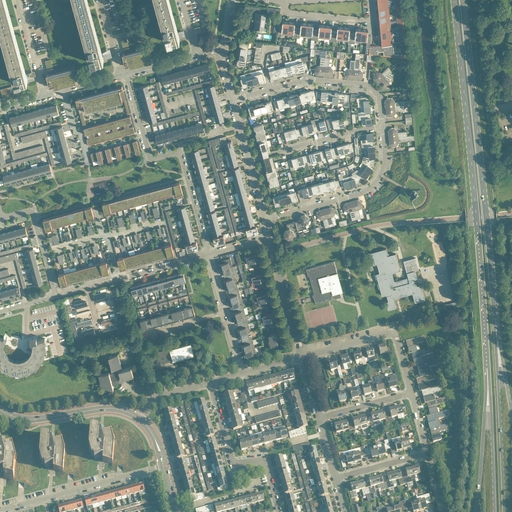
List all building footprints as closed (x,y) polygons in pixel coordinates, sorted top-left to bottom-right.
[(24,74),(4,0),(0,0),(0,28),(15,84),(26,81),(25,77),(30,76),(29,73),(24,74)] [(100,53),(85,0),(73,0),(91,63),(102,60),(101,57),(107,55),(106,52),(100,53)] [(177,33),(167,0),(156,0),(164,29),(168,42),(178,39),(177,36),(183,34),(183,31),(177,33)] [(388,7),(388,2),(378,3),(377,3),(377,6),(378,6),(378,10),(388,9),(396,8),(401,7),(401,0),(395,1),(396,5),(388,7)] [(389,14),(388,9),(378,10),(378,13),(379,13),(379,17),(389,16),(396,15),(402,15),(401,7),(396,8),(396,13),(389,14)] [(263,30),(265,15),(256,13),(255,19),(256,19),(255,29),(257,29),(258,30),(259,29),(263,30)] [(389,16),(379,17),(379,20),(380,24),(390,23),(397,22),(403,22),(402,15),(396,15),(397,20),(390,21),(389,16)] [(287,35),(288,22),(282,21),(282,26),(279,26),(278,36),(281,36),(281,34),(287,35)] [(295,22),(288,22),(287,35),(293,35),(293,37),(296,37),(297,28),(294,27),(295,22)] [(390,29),(390,23),(380,24),(379,24),(380,27),(381,31),(390,30),(398,30),(404,29),(403,22),(397,22),(398,27),(390,29)] [(305,37),(307,24),(301,23),(300,28),(297,28),(296,37),(299,38),(300,36),(305,37)] [(313,24),(307,24),(305,37),(311,37),(311,39),(314,39),(315,29),(313,29),(313,24)] [(323,38),(325,25),(319,25),(318,30),(315,29),(314,39),(318,40),(318,38),(323,38)] [(331,31),(331,26),(325,25),(323,38),(330,39),(329,41),(333,41),(334,31),(331,31)] [(342,40),(343,27),(337,27),(337,31),(334,31),(333,41),(336,41),(336,40),(342,40)] [(350,28),(343,27),(342,40),(348,41),(348,43),(351,43),(352,33),(349,33),(350,28)] [(360,42),(362,29),(356,28),(355,33),(352,33),(351,43),(354,43),(354,41),(360,42)] [(368,30),(362,29),(360,42),(366,43),(366,46),(369,47),(371,35),(367,35),(368,30)] [(391,36),(390,30),(381,31),(380,31),(380,35),(381,34),(381,38),(391,37),(399,37),(404,36),(404,29),(398,30),(398,34),(391,36)] [(391,37),(381,38),(381,39),(381,42),(382,42),(382,45),(393,44),(405,43),(404,36),(399,37),(399,41),(392,43),(391,37)] [(393,44),(382,45),(377,46),(377,45),(374,45),(374,46),(369,47),(368,54),(371,54),(374,55),(378,55),(378,51),(383,51),(384,55),(394,56),(393,44)] [(122,54),(124,61),(125,65),(129,65),(129,67),(152,61),(148,49),(151,48),(150,46),(122,54)] [(323,76),(325,57),(326,50),(320,49),(319,57),(320,57),(320,66),(318,66),(315,68),(314,72),(317,75),(323,76)] [(360,79),(363,77),(363,73),(360,70),(359,70),(360,53),(356,53),(355,60),(353,79),(360,79)] [(295,59),(296,63),(299,72),(303,71),(303,70),(307,69),(305,61),(308,60),(307,56),(295,59)] [(330,58),(325,57),(323,76),(330,76),(333,74),(333,70),(335,68),(333,65),(331,67),(329,67),(330,58)] [(355,60),(350,60),(349,69),(348,69),(345,71),(344,75),(347,78),(353,79),(355,60)] [(210,71),(208,63),(202,65),(204,73),(210,71)] [(299,72),(296,63),(291,64),(293,72),(295,72),(295,73),(299,72)] [(282,75),(280,67),(279,65),(274,66),(274,69),(277,78),(281,77),(281,76),(282,75)] [(198,74),(196,67),(194,67),(194,66),(190,67),(190,68),(193,76),(198,74)] [(277,78),(274,69),(274,66),(273,66),(268,67),(269,70),(271,79),(273,78),(273,79),(277,78)] [(288,75),(285,66),(280,67),(282,75),(284,75),(284,76),(288,75)] [(53,88),(75,82),(76,82),(72,70),(75,69),(74,67),(46,74),(48,82),(49,86),(53,85),(53,88)] [(378,83),(391,70),(388,67),(381,73),(380,72),(376,72),(373,75),(373,79),(378,83)] [(190,68),(188,69),(188,68),(184,69),(185,70),(187,77),(193,76),(190,68)] [(256,71),(257,74),(259,82),(261,81),(261,82),(265,81),(263,72),(262,69),(256,71)] [(394,74),(391,70),(378,83),(382,88),(386,88),(389,85),(389,81),(388,80),(394,74)] [(175,80),(173,73),(171,74),(170,72),(167,73),(167,75),(167,74),(169,82),(175,80)] [(254,84),(251,75),(250,72),(245,74),(246,77),(248,85),(250,84),(250,85),(254,84)] [(167,74),(167,75),(165,75),(165,74),(161,75),(163,84),(169,82),(167,74)] [(410,90),(409,83),(402,84),(402,91),(410,90)] [(20,84),(0,89),(3,100),(23,95),(20,84)] [(122,85),(118,86),(119,89),(82,99),(82,96),(80,97),(75,98),(76,101),(83,126),(86,125),(82,112),(124,101),(127,114),(129,114),(122,85)] [(149,91),(147,85),(139,87),(140,90),(139,90),(140,94),(141,93),(149,91)] [(216,91),(216,90),(214,85),(207,87),(208,93),(216,91)] [(217,90),(216,90),(216,91),(208,93),(210,99),(217,96),(217,94),(218,94),(217,90)] [(313,90),(309,91),(308,92),(308,91),(304,92),(307,101),(312,99),(312,97),(315,97),(313,90)] [(150,97),(149,91),(141,93),(142,96),(141,96),(142,99),(143,99),(150,97)] [(326,101),(327,92),(323,91),(323,92),(316,91),(317,103),(320,104),(321,100),(326,101)] [(349,100),(349,95),(343,94),(343,93),(339,93),(338,102),(343,103),(343,105),(349,106),(349,100)] [(368,97),(360,98),(358,98),(359,95),(351,94),(350,100),(354,100),(354,97),(357,98),(357,102),(360,101),(360,107),(370,106),(369,102),(368,102),(368,97)] [(285,107),(282,98),(278,99),(279,100),(274,101),(276,111),(280,110),(279,108),(285,107)] [(391,98),(387,98),(385,101),(385,108),(404,106),(403,101),(394,102),(394,100),(391,98)] [(59,113),(56,105),(50,106),(53,115),(59,113)] [(256,115),(254,106),(252,107),(252,106),(248,107),(249,109),(248,110),(248,111),(248,112),(249,113),(250,114),(250,116),(256,115)] [(370,110),(370,106),(360,107),(361,112),(358,112),(358,116),(370,115),(369,110),(370,110)] [(404,111),(404,106),(385,108),(386,114),(389,117),(393,116),(395,113),(395,112),(404,111)] [(47,116),(45,108),(39,109),(41,118),(47,116)] [(222,108),(221,108),(213,110),(215,116),(222,114),(222,112),(223,111),(222,108)] [(155,114),(153,109),(146,111),(146,113),(145,113),(146,117),(147,117),(147,116),(155,114)] [(35,119),(33,111),(27,113),(30,121),(35,119)] [(30,121),(27,113),(22,114),(24,122),(30,121)] [(223,113),(222,114),(215,116),(216,122),(224,120),(223,117),(224,117),(223,113)] [(156,120),(155,114),(147,116),(147,117),(148,119),(147,119),(148,123),(156,120)] [(130,115),(124,117),(129,134),(134,133),(133,126),(129,127),(128,123),(132,122),(130,115)] [(370,120),(370,115),(358,116),(359,120),(362,119),(362,125),(371,124),(371,120),(370,120)] [(18,124),(16,116),(10,117),(12,126),(18,124)] [(129,134),(124,117),(118,118),(120,125),(124,124),(125,128),(121,129),(123,136),(129,134)] [(343,117),(337,118),(340,127),(344,126),(343,125),(348,124),(346,118),(343,118),(343,117)] [(120,125),(118,118),(112,120),(117,137),(123,136),(121,129),(118,130),(116,126),(120,125)] [(327,129),(324,120),(319,121),(318,118),(315,119),(318,130),(322,129),(323,130),(327,129)] [(340,127),(337,118),(332,120),(331,118),(326,119),(329,129),(335,127),(336,128),(340,127)] [(318,130),(315,119),(311,120),(312,123),(307,125),(309,134),(313,133),(313,132),(318,130)] [(117,137),(112,120),(107,121),(108,128),(112,127),(113,132),(110,132),(111,139),(117,137)] [(108,128),(107,121),(101,123),(106,140),(111,139),(110,132),(106,133),(105,129),(108,128)] [(204,131),(202,122),(196,124),(198,132),(204,131)] [(106,140),(101,123),(95,125),(97,131),(100,130),(102,135),(98,136),(100,142),(106,140)] [(309,134),(307,125),(302,126),(301,123),(297,124),(299,129),(300,135),(305,134),(305,135),(309,134)] [(198,132),(196,124),(190,126),(192,134),(198,132)] [(97,131),(95,125),(89,126),(94,144),(100,142),(98,136),(94,137),(93,132),(97,131)] [(64,132),(62,126),(54,128),(55,134),(64,132)] [(94,144),(89,126),(83,128),(85,134),(89,133),(90,138),(86,139),(88,145),(94,144)] [(192,134),(190,126),(184,127),(186,135),(192,134)] [(186,135),(184,127),(178,129),(181,137),(186,135)] [(300,135),(299,129),(296,130),(295,128),(289,129),(292,139),(296,137),(296,136),(300,135)] [(388,131),(388,138),(407,136),(406,131),(397,132),(397,128),(390,128),(388,131)] [(181,137),(178,129),(172,130),(175,139),(175,140),(177,139),(177,138),(181,137)] [(292,139),(289,129),(284,131),(284,133),(281,134),(283,140),(288,139),(288,140),(292,139)] [(175,139),(172,130),(167,132),(169,140),(169,141),(171,141),(171,140),(175,139)] [(65,137),(64,132),(55,134),(57,140),(65,137)] [(169,140),(167,132),(161,133),(163,142),(169,140)] [(163,142),(161,133),(155,135),(157,143),(163,142)] [(372,133),(363,134),(364,140),(361,140),(361,144),(372,142),(372,138),(373,137),(372,133)] [(398,141),(415,140),(414,135),(407,136),(388,138),(389,144),(392,146),(399,146),(398,141)] [(233,147),(231,140),(227,142),(225,136),(219,138),(221,143),(224,143),(226,149),(233,147)] [(67,143),(65,137),(57,140),(58,145),(67,143)] [(133,142),(128,143),(130,151),(135,150),(136,153),(140,152),(136,140),(132,141),(133,142)] [(267,140),(259,143),(259,144),(258,144),(259,148),(268,146),(271,145),(269,140),(267,140)] [(130,151),(128,143),(127,142),(123,143),(123,144),(118,146),(121,154),(126,152),(127,156),(131,155),(130,151)] [(373,147),(372,142),(361,144),(362,147),(364,147),(365,152),(374,151),(374,147),(373,147)] [(346,144),(346,143),(342,144),(345,153),(348,152),(349,156),(354,155),(353,149),(351,143),(346,144)] [(345,153),(342,144),(338,145),(338,146),(334,148),(336,157),(340,157),(339,155),(345,153)] [(121,157),(121,154),(118,146),(118,145),(114,146),(114,147),(109,148),(111,156),(116,155),(117,158),(121,157)] [(270,152),(268,146),(259,148),(260,152),(261,152),(262,154),(263,153),(264,156),(268,155),(268,152),(270,152)] [(112,160),(111,156),(109,148),(109,147),(105,148),(105,149),(100,151),(102,159),(107,157),(108,161),(112,160)] [(336,157),(334,148),(329,149),(329,148),(325,149),(327,158),(333,157),(333,158),(336,157)] [(70,155),(68,149),(60,151),(62,157),(70,155)] [(102,159),(100,151),(100,150),(96,151),(96,152),(90,153),(93,161),(98,160),(99,163),(103,162),(102,159)] [(200,156),(198,150),(191,152),(192,158),(200,156)] [(325,157),(323,151),(318,152),(318,151),(314,152),(317,161),(322,159),(322,158),(325,157)] [(375,155),(374,151),(365,152),(365,157),(363,157),(362,160),(373,163),(374,160),(374,155),(375,155)] [(317,161),(314,152),(310,153),(311,154),(306,155),(308,165),(312,164),(311,162),(317,161)] [(72,161),(70,155),(62,157),(63,163),(72,161)] [(273,162),(271,157),(269,157),(268,155),(264,156),(264,158),(263,159),(264,161),(263,161),(264,165),(273,162)] [(309,169),(308,165),(306,155),(301,157),(301,156),(297,157),(299,166),(304,164),(306,170),(309,169)] [(299,166),(297,157),(293,158),(293,159),(288,160),(291,170),(294,169),(294,167),(299,166)] [(373,165),(373,163),(362,160),(361,162),(363,164),(361,167),(369,173),(371,169),(370,169),(373,165)] [(203,167),(202,161),(194,163),(193,164),(194,166),(195,166),(196,169),(203,167)] [(52,172),(50,163),(44,165),(46,173),(52,172)] [(46,173),(44,165),(38,166),(40,175),(46,173)] [(40,175),(38,166),(32,168),(34,176),(40,175)] [(240,173),(239,167),(231,169),(233,175),(240,173)] [(366,176),(369,173),(361,167),(358,171),(356,170),(354,171),(361,181),(363,179),(365,176),(366,176)] [(34,176),(32,168),(26,170),(27,172),(28,178),(34,176)] [(27,172),(26,170),(20,171),(23,180),(28,178),(27,172)] [(359,182),(361,181),(354,171),(352,173),(352,175),(348,176),(351,186),(355,184),(354,183),(359,182)] [(17,181),(15,173),(9,174),(11,183),(17,181)] [(351,186),(348,176),(343,178),(342,173),(338,174),(341,187),(346,186),(347,187),(351,186)] [(11,183),(9,174),(3,176),(5,184),(11,183)] [(243,178),(242,179),(234,181),(236,187),(244,185),(243,185),(243,182),(244,182),(243,178)] [(279,185),(277,179),(269,181),(270,183),(269,183),(270,187),(271,187),(274,186),(278,185),(279,185)] [(334,179),(329,181),(331,190),(335,189),(335,188),(340,186),(338,180),(335,181),(334,179)] [(179,182),(155,188),(158,199),(176,194),(177,198),(184,197),(179,182)] [(210,191),(208,184),(200,187),(201,189),(200,189),(201,193),(202,193),(210,191)] [(245,184),(243,185),(244,185),(236,187),(238,193),(245,190),(244,188),(246,188),(245,184)] [(309,196),(307,187),(301,188),(301,186),(297,187),(298,190),(296,191),(298,198),(305,196),(305,197),(309,196)] [(158,199),(155,188),(149,190),(152,200),(158,199)] [(152,200),(149,190),(143,192),(146,202),(152,200)] [(211,196),(210,191),(202,193),(203,195),(201,195),(202,199),(204,198),(211,196)] [(298,200),(295,191),(289,193),(291,201),(293,200),(293,201),(298,200)] [(146,202),(143,192),(138,193),(140,203),(146,202)] [(140,203),(138,193),(132,195),(135,205),(140,203)] [(135,205),(132,195),(126,196),(129,207),(135,205)] [(129,207),(126,196),(120,198),(123,208),(129,207)] [(248,202),(247,196),(239,198),(241,204),(248,202)] [(123,208),(120,198),(114,200),(117,210),(123,208)] [(117,210),(114,200),(109,201),(111,211),(117,210)] [(362,205),(361,202),(358,200),(351,201),(356,219),(361,218),(359,209),(360,209),(362,205)] [(111,211),(109,201),(102,203),(105,213),(111,211)] [(356,219),(351,201),(345,203),(343,206),(344,210),(348,212),(349,212),(352,220),(356,219)] [(214,208),(213,202),(205,204),(207,210),(214,208)] [(91,206),(84,208),(87,218),(94,216),(91,206)] [(187,212),(185,206),(178,208),(179,214),(187,212)] [(331,207),(324,209),(329,226),(334,225),(331,217),(333,216),(335,213),(334,209),(331,207)] [(87,218),(84,208),(79,209),(81,219),(87,218)] [(81,219),(79,209),(73,211),(76,221),(81,219)] [(329,226),(324,209),(318,210),(316,214),(317,218),(321,220),(322,219),(325,228),(329,226)] [(76,221),(73,211),(67,212),(70,223),(76,221)] [(217,217),(215,211),(207,213),(207,216),(208,215),(209,219),(217,217)] [(70,223),(67,212),(61,214),(64,224),(70,223)] [(64,224),(61,214),(55,215),(58,226),(64,224)] [(309,220),(308,216),(305,214),(301,215),(299,219),(299,220),(295,221),(298,230),(307,228),(305,224),(307,223),(309,220)] [(58,226),(55,215),(50,217),(52,227),(58,226)] [(52,227),(50,217),(43,219),(46,229),(52,227)] [(189,217),(188,218),(181,220),(182,226),(190,224),(190,223),(189,221),(190,221),(189,217)] [(298,230),(295,221),(286,224),(287,228),(286,229),(284,232),(285,236),(288,238),(292,237),(294,233),(293,232),(298,230)] [(191,223),(190,223),(190,224),(182,226),(184,232),(191,230),(191,227),(192,227),(191,223)] [(256,225),(255,225),(247,227),(245,228),(247,234),(258,232),(256,225)] [(27,235),(25,227),(19,229),(21,236),(27,235)] [(222,235),(220,229),(213,231),(214,237),(222,235)] [(225,241),(223,234),(222,235),(214,237),(213,237),(215,243),(225,241)] [(195,241),(193,235),(186,237),(187,243),(195,241)] [(196,241),(195,241),(187,243),(186,244),(187,250),(198,248),(196,241)] [(174,254),(171,244),(165,245),(168,256),(174,254)] [(168,256),(165,245),(159,247),(162,257),(168,256)] [(162,257),(159,247),(153,249),(156,259),(162,257)] [(384,256),(389,255),(388,251),(387,251),(386,248),(379,250),(375,251),(369,253),(370,258),(372,258),(372,260),(374,260),(375,264),(377,264),(379,273),(375,274),(376,279),(377,279),(378,283),(377,283),(379,288),(380,288),(392,285),(384,256)] [(156,259),(153,249),(147,250),(150,260),(156,259)] [(150,260),(147,250),(141,252),(144,262),(150,260)] [(144,262),(141,252),(135,253),(138,264),(144,262)] [(138,264),(135,253),(129,255),(132,265),(138,264)] [(258,260),(257,257),(256,254),(253,255),(253,253),(245,255),(249,268),(257,266),(256,261),(258,260)] [(405,295),(412,293),(414,302),(425,299),(421,284),(416,286),(415,279),(417,278),(415,270),(407,273),(408,278),(394,282),(391,273),(400,270),(396,253),(389,255),(384,256),(392,285),(380,288),(382,296),(386,294),(388,301),(386,302),(388,309),(396,307),(394,298),(403,295),(403,297),(406,297),(405,295)] [(132,265),(129,255),(123,257),(126,267),(132,265)] [(232,266),(231,261),(233,261),(231,256),(226,257),(227,259),(221,260),(222,263),(219,264),(220,266),(219,266),(219,268),(220,268),(221,269),(232,266)] [(126,267),(123,257),(117,258),(120,268),(126,267)] [(109,272),(106,261),(99,263),(102,273),(109,272)] [(334,261),(323,264),(306,269),(308,276),(309,276),(314,294),(315,296),(313,297),(315,304),(341,297),(340,292),(342,291),(334,261)] [(102,273),(99,263),(94,265),(96,275),(102,273)] [(96,275),(94,265),(88,266),(91,276),(96,275)] [(91,276),(88,266),(82,268),(85,278),(91,276)] [(235,274),(232,266),(221,269),(221,271),(220,271),(221,273),(222,273),(222,275),(225,274),(226,277),(235,274)] [(73,281),(70,271),(69,267),(64,269),(65,273),(67,283),(73,281)] [(85,278),(82,268),(76,269),(79,280),(85,278)] [(79,280),(76,269),(70,271),(73,281),(79,280)] [(67,283),(65,273),(58,274),(61,284),(67,283)] [(263,280),(262,274),(259,274),(258,273),(251,275),(254,288),(263,285),(261,281),(263,280)] [(237,282),(235,274),(226,277),(227,279),(224,280),(224,282),(223,282),(224,285),(225,284),(225,286),(237,282)] [(43,283),(41,277),(34,279),(35,285),(43,283)] [(155,291),(154,289),(152,280),(150,281),(150,280),(148,280),(148,281),(146,282),(149,290),(151,290),(152,292),(155,291)] [(150,293),(149,290),(146,282),(145,282),(145,281),(143,282),(143,283),(141,283),(144,295),(150,293)] [(239,291),(237,282),(225,286),(225,287),(225,290),(226,289),(227,291),(230,290),(230,293),(239,291)] [(144,295),(141,283),(140,283),(137,283),(138,284),(136,284),(138,293),(139,296),(144,295)] [(15,296),(13,288),(7,290),(9,297),(15,296)] [(95,295),(97,303),(111,299),(109,291),(95,295)] [(241,299),(239,291),(230,293),(231,296),(228,296),(229,298),(228,298),(228,301),(229,301),(230,302),(241,299)] [(269,300),(268,296),(267,293),(264,294),(263,292),(256,294),(257,296),(254,297),(253,298),(254,302),(255,302),(258,301),(260,307),(265,306),(266,310),(268,310),(267,305),(268,305),(267,300),(269,300)] [(87,305),(86,302),(84,297),(71,301),(73,309),(87,305)] [(243,307),(241,299),(230,302),(230,303),(229,303),(230,306),(231,306),(231,307),(234,306),(235,309),(243,307)] [(111,300),(97,303),(99,311),(113,308),(111,300)] [(195,315),(192,303),(186,305),(187,308),(189,316),(195,315)] [(89,314),(88,310),(87,306),(73,310),(76,318),(89,314)] [(246,315),(243,307),(235,309),(235,312),(232,313),(233,314),(232,315),(233,317),(234,317),(234,318),(246,315)] [(179,319),(177,311),(176,308),(171,309),(171,312),(174,321),(179,319)] [(115,316),(113,309),(100,312),(102,320),(115,316)] [(163,324),(161,315),(160,312),(155,313),(158,325),(163,324)] [(274,319),(272,313),(269,314),(269,312),(262,314),(265,327),(273,325),(272,320),(274,319)] [(158,325),(155,313),(150,315),(151,318),(153,326),(158,325)] [(91,323),(91,320),(89,315),(76,319),(78,325),(78,326),(91,323)] [(248,323),(246,315),(234,318),(234,319),(234,320),(234,322),(235,322),(235,323),(238,323),(239,325),(248,323)] [(148,328),(145,319),(144,316),(139,317),(142,329),(148,328)] [(116,317),(114,318),(102,321),(104,329),(117,325),(117,324),(116,317)] [(72,326),(70,320),(68,320),(70,329),(76,327),(78,327),(78,326),(78,325),(75,326),(75,325),(72,326)] [(250,331),(248,323),(239,325),(240,328),(237,329),(237,331),(237,333),(238,333),(238,334),(250,331)] [(92,324),(78,327),(80,335),(94,331),(92,324)] [(252,339),(250,331),(238,334),(239,336),(238,336),(239,338),(240,340),(243,339),(244,342),(252,339)] [(281,343),(279,337),(278,332),(269,335),(272,349),(280,347),(279,343),(281,343)] [(43,362),(43,361),(44,353),(46,353),(47,353),(45,344),(47,343),(45,338),(44,338),(37,340),(36,338),(29,340),(30,343),(34,342),(35,347),(33,353),(30,357),(25,361),(20,362),(14,362),(9,359),(5,355),(2,350),(2,344),(3,340),(5,341),(7,337),(4,336),(3,338),(0,337),(0,367),(6,370),(6,372),(6,373),(15,373),(16,375),(25,372),(26,374),(33,368),(35,369),(35,370),(40,362),(42,362),(43,362)] [(416,345),(426,342),(424,336),(406,342),(409,354),(411,354),(418,352),(416,345)] [(255,347),(252,339),(244,342),(244,344),(241,345),(242,347),(241,347),(242,349),(243,350),(255,347)] [(179,342),(172,344),(165,346),(166,350),(158,352),(160,356),(152,357),(153,360),(158,359),(158,360),(157,361),(158,365),(194,355),(190,343),(180,346),(179,342)] [(391,355),(389,349),(386,349),(385,346),(378,347),(380,355),(387,354),(388,356),(391,355)] [(257,356),(255,347),(243,350),(243,352),(242,352),(243,354),(244,354),(244,356),(247,355),(248,358),(257,356)] [(421,356),(435,352),(433,347),(418,352),(411,354),(414,366),(416,366),(428,362),(426,358),(421,359),(421,356)] [(376,351),(373,352),(372,349),(366,351),(369,363),(379,360),(376,351)] [(363,366),(366,365),(364,356),(361,357),(360,352),(353,354),(355,362),(359,361),(360,365),(363,364),(363,366)] [(121,366),(119,357),(118,353),(109,356),(112,368),(113,368),(114,371),(109,372),(109,371),(99,374),(102,386),(113,388),(112,384),(113,384),(114,385),(120,379),(119,377),(120,377),(121,379),(133,376),(131,366),(121,369),(120,366),(121,366)] [(351,367),(348,356),(341,358),(343,366),(347,365),(348,369),(350,369),(353,377),(356,376),(353,366),(351,367)] [(339,376),(342,375),(340,366),(337,367),(335,359),(332,360),(328,361),(329,364),(328,364),(329,367),(330,367),(331,371),(337,369),(339,376)] [(426,368),(440,364),(439,359),(428,362),(416,366),(420,378),(428,376),(426,368)] [(295,380),(292,371),(286,373),(289,381),(295,380)] [(289,381),(286,373),(281,374),(283,383),(289,381)] [(283,383),(281,374),(275,376),(277,384),(283,383)] [(426,382),(436,379),(434,374),(428,376),(420,378),(416,379),(419,392),(421,391),(428,389),(426,382)] [(395,384),(398,383),(396,375),(386,378),(389,389),(396,387),(395,384)] [(277,384),(275,376),(269,377),(271,386),(277,384)] [(385,383),(383,376),(377,378),(378,384),(375,385),(377,390),(377,392),(384,390),(382,384),(385,383)] [(271,386),(269,377),(263,379),(266,388),(271,386)] [(266,388),(263,379),(257,381),(260,389),(266,388)] [(346,401),(345,397),(344,393),(347,392),(344,380),(341,381),(341,385),(339,389),(339,391),(336,392),(339,403),(346,401)] [(356,391),(357,391),(359,390),(357,380),(354,381),(356,388),(349,390),(350,391),(352,399),(358,397),(356,391)] [(260,389),(257,381),(252,382),(254,391),(260,389)] [(254,391),(252,382),(246,384),(248,392),(254,391)] [(373,391),(372,386),(371,382),(368,383),(369,386),(362,388),(364,396),(371,394),(371,392),(373,391)] [(433,393),(441,391),(439,386),(428,389),(421,391),(425,404),(427,403),(433,401),(435,401),(433,393)] [(289,395),(291,401),(300,398),(298,392),(289,395)] [(232,393),(224,395),(225,401),(234,399),(232,393)] [(301,404),(300,398),(291,401),(293,406),(301,404)] [(436,406),(446,403),(445,398),(435,401),(433,401),(427,403),(430,416),(438,413),(436,406)] [(236,404),(243,403),(242,399),(235,401),(234,399),(225,401),(227,407),(236,404)] [(237,410),(236,404),(227,407),(229,413),(237,410)] [(303,410),(301,404),(293,406),(294,412),(303,410)] [(208,412),(206,406),(198,408),(196,409),(198,415),(208,412)] [(407,416),(405,408),(402,409),(401,406),(395,408),(397,416),(398,420),(401,419),(401,415),(403,415),(404,417),(407,416)] [(397,416),(395,408),(389,410),(389,413),(387,413),(389,422),(390,424),(393,423),(392,418),(397,416)] [(173,415),(172,409),(164,411),(165,417),(173,415)] [(239,416),(237,410),(229,413),(230,418),(239,416)] [(304,416),(303,410),(294,412),(296,418),(304,416)] [(436,420),(446,417),(450,416),(449,410),(438,413),(430,416),(426,417),(430,429),(438,427),(436,420)] [(389,422),(387,413),(384,414),(383,411),(377,413),(379,422),(385,420),(386,425),(390,424),(389,422)] [(209,418),(208,412),(198,415),(200,421),(202,420),(209,418)] [(379,422),(377,413),(371,415),(371,418),(369,418),(370,422),(371,426),(371,428),(374,427),(374,426),(380,425),(379,422)] [(175,421),(173,415),(165,417),(167,423),(175,421)] [(241,416),(239,416),(230,418),(232,424),(242,421),(241,416)] [(306,421),(304,416),(296,418),(297,424),(306,421)] [(370,422),(369,418),(366,419),(365,416),(359,418),(362,430),(368,428),(368,427),(371,426),(370,422)] [(362,430),(359,418),(352,420),(353,423),(350,423),(352,431),(355,430),(355,428),(358,427),(359,430),(362,430)] [(176,427),(175,421),(167,423),(169,429),(176,427)] [(243,424),(242,421),(232,424),(233,430),(242,428),(241,424),(243,424)] [(308,427),(306,421),(297,424),(299,430),(300,429),(302,429),(305,428),(308,427)] [(352,431),(350,423),(347,424),(346,421),(340,423),(343,432),(349,430),(349,432),(352,431)] [(343,432),(340,423),(334,425),(335,428),(332,428),(334,436),(337,435),(336,433),(343,432)] [(439,432),(450,429),(448,424),(438,427),(430,429),(433,442),(441,440),(439,432)] [(114,443),(111,432),(102,435),(102,434),(103,434),(103,432),(101,431),(100,431),(100,428),(89,425),(91,426),(89,447),(92,457),(93,457),(94,460),(102,456),(103,457),(103,462),(112,464),(114,443)] [(279,428),(279,431),(282,440),(288,438),(284,426),(279,428)] [(178,433),(176,427),(169,429),(170,435),(178,433)] [(282,440),(279,431),(279,428),(273,430),(274,433),(276,441),(282,440)] [(214,436),(212,430),(205,432),(206,438),(214,436)] [(62,441),(61,441),(53,443),(52,442),(54,442),(54,440),(52,440),(51,440),(51,436),(40,433),(40,434),(41,434),(40,455),(42,466),(44,465),(45,468),(53,465),(54,465),(53,470),(63,473),(65,451),(62,441)] [(180,439),(178,433),(170,435),(172,441),(180,439)] [(276,441),(274,433),(268,434),(270,443),(276,441)] [(410,448),(409,446),(409,444),(414,443),(412,435),(412,436),(412,434),(408,435),(409,438),(401,441),(403,450),(410,448)] [(259,446),(256,437),(256,435),(250,437),(251,439),(253,448),(259,446)] [(265,444),(262,436),(256,437),(259,446),(265,444)] [(247,449),(245,441),(244,438),(238,439),(241,451),(247,449)] [(181,445),(180,439),(172,441),(174,447),(181,445)] [(253,448),(251,439),(245,441),(247,449),(253,448)] [(403,450),(401,441),(392,443),(391,440),(388,441),(390,449),(396,448),(397,451),(403,450)] [(385,451),(390,449),(388,441),(384,442),(385,445),(376,448),(379,456),(386,455),(385,451)] [(13,449),(12,449),(4,452),(3,448),(2,448),(1,448),(2,445),(0,444),(0,474),(3,473),(5,473),(4,478),(14,481),(16,460),(14,455),(16,454),(16,451),(13,452),(13,449)] [(183,451),(181,445),(174,447),(175,453),(183,451)] [(218,451),(217,445),(209,447),(210,453),(218,451)] [(379,456),(376,448),(368,450),(367,447),(363,448),(366,456),(371,455),(372,458),(379,456)] [(311,449),(308,450),(309,456),(317,454),(315,448),(311,449)] [(361,461),(361,460),(360,458),(366,456),(363,448),(351,451),(354,463),(361,461)] [(354,463),(351,451),(339,454),(341,463),(347,461),(348,465),(354,463)] [(287,462),(285,456),(283,457),(275,459),(276,465),(284,463),(287,462)] [(187,466),(185,460),(178,462),(179,468),(187,466)] [(189,471),(187,466),(179,468),(181,474),(189,471)] [(418,466),(411,468),(413,475),(416,474),(418,481),(424,479),(423,473),(420,473),(418,466)] [(287,474),(286,468),(278,470),(280,477),(287,474)] [(413,475),(411,468),(405,470),(407,477),(404,478),(406,484),(412,482),(412,480),(415,479),(413,475)] [(190,477),(189,471),(181,474),(182,479),(190,477)] [(323,477),(322,471),(314,473),(315,477),(312,478),(313,480),(323,477)] [(400,471),(393,473),(395,480),(398,479),(400,486),(406,484),(404,478),(401,479),(400,471)] [(395,480),(393,473),(387,475),(389,482),(386,483),(388,489),(394,487),(392,481),(395,480)] [(226,480),(225,474),(217,476),(218,479),(215,480),(216,483),(226,480)] [(289,480),(287,474),(280,477),(281,482),(289,480)] [(192,483),(190,477),(182,479),(184,485),(192,483)] [(325,483),(323,477),(313,480),(315,486),(317,485),(325,483)] [(381,477),(376,478),(375,478),(376,482),(377,485),(378,489),(381,488),(381,491),(388,489),(386,483),(383,483),(381,477)] [(376,482),(375,478),(369,480),(371,487),(368,488),(369,494),(375,492),(374,486),(377,485),(376,482)] [(228,486),(226,480),(216,483),(217,489),(218,489),(227,486),(228,486)] [(365,488),(363,482),(357,483),(359,490),(361,489),(363,495),(369,494),(368,488),(365,488)] [(193,489),(192,483),(184,485),(186,491),(193,489)] [(359,490),(357,483),(350,485),(352,492),(349,493),(352,501),(355,501),(354,498),(357,497),(355,491),(359,490)] [(145,492),(143,484),(137,486),(139,493),(145,492)] [(292,492),(291,486),(283,488),(285,494),(292,492)] [(133,495),(131,487),(125,489),(127,496),(133,495)] [(195,495),(193,489),(186,491),(187,497),(192,496),(195,495)] [(328,495),(327,489),(319,491),(320,494),(318,495),(319,497),(321,497),(328,495)] [(264,501),(262,493),(256,495),(258,503),(264,501)] [(295,501),(293,495),(285,497),(287,503),(295,501)] [(427,509),(426,507),(426,505),(431,504),(429,495),(416,498),(417,501),(420,511),(427,509)] [(247,508),(246,506),(244,498),(238,500),(240,507),(241,510),(247,508)] [(331,504),(329,498),(321,500),(323,506),(331,504)] [(298,500),(295,501),(287,503),(289,509),(296,507),(299,506),(298,500)] [(414,511),(420,511),(417,501),(409,504),(408,500),(404,501),(407,510),(412,509),(413,511),(414,511)] [(83,508),(81,501),(75,502),(77,510),(83,508)] [(235,509),(233,501),(227,503),(229,511),(235,509)] [(401,511),(404,511),(407,510),(404,501),(398,503),(399,506),(393,508),(394,511),(401,511)]
